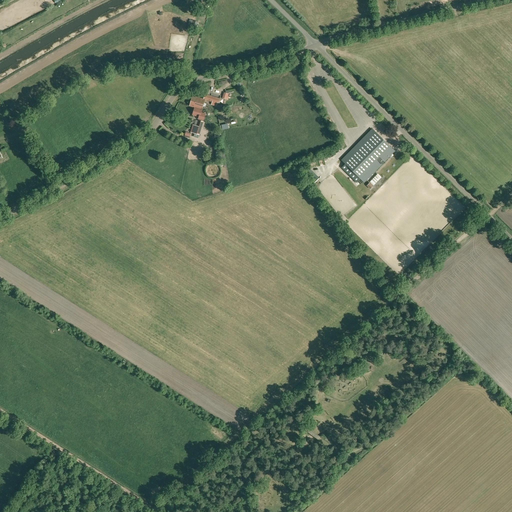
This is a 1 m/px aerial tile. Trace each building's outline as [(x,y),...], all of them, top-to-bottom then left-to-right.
[(190,31),(191,28),(196,30),(198,22),(189,19),(187,27),(187,30),(190,31)] [(216,107),(217,103),(219,98),(208,95),(207,100),(212,102),(211,106),(216,107)] [(190,106),(195,107),(202,110),(205,99),(193,96),(190,106)] [(202,110),(195,107),(192,115),(199,117),(198,119),(203,120),(205,114),(201,112),(202,110)] [(203,122),(199,120),(197,126),(193,125),(191,132),(195,133),(194,136),(198,137),(203,122)] [(342,167),(357,182),(360,179),(364,182),(395,151),(372,129),(342,160),(345,164),(342,167)] [(218,167),(211,170),(213,175),(221,173),(218,167)] [(319,178),(309,168),(304,174),(313,183),(319,178)]
